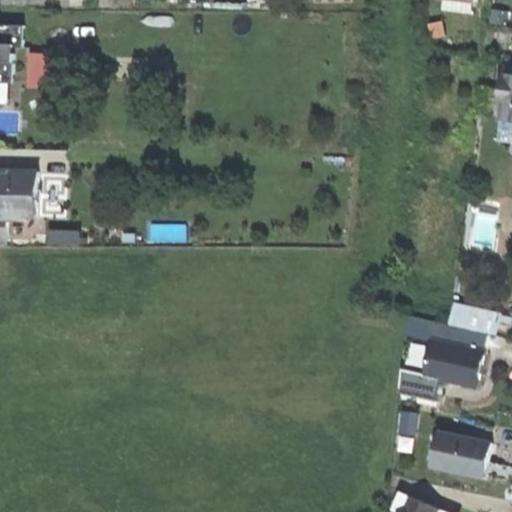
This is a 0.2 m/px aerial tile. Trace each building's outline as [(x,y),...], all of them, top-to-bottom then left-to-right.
[(0,46),(12,46),(25,47),(25,26),(1,25),(0,46)] [(0,74),(0,62),(15,63),(15,55),(12,55),(12,46),(0,46),(1,25),(0,25),(0,74)] [(34,85),(96,87),(96,56),(34,55),(34,85)] [(0,81),(14,82),(15,63),(0,62),(0,74),(0,81)] [(511,67),(506,67),(501,101),(505,102),(503,120),(511,121),(511,67)] [(0,219),(9,220),(26,221),(26,217),(39,218),(41,173),(0,171),(0,219)] [(0,246),(8,247),(9,220),(0,219),(0,246)] [(82,231),(51,231),(51,245),(82,245),(82,231)] [(457,303),(452,325),(491,334),(499,336),(503,314),(457,303)] [(435,340),(487,352),(491,334),(452,325),(409,315),(407,336),(435,340)] [(487,352),(435,340),(429,372),(428,375),(444,379),(458,382),(480,387),(487,352)] [(428,375),(429,372),(404,367),(401,392),(439,401),(440,396),(444,379),(428,375)] [(397,435),(417,437),(420,413),(399,410),(397,435)] [(454,435),(441,433),(434,467),(487,478),(490,467),(494,444),(454,435)] [(407,511),(413,498),(403,494),(394,511),(407,511)] [(440,511),(441,510),(413,498),(407,511),(440,511)]
